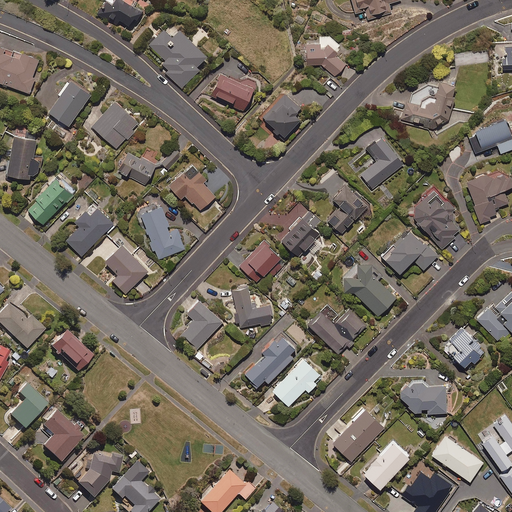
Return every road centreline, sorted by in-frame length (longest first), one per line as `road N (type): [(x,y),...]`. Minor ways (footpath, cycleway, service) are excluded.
road 1 (residential): [(265,190),(371,77),(433,31),(502,0)]
road 2 (residential): [(278,458),(476,254)]
road 3 (residential): [(129,335),(265,190)]
road 4 (tertiary): [(129,335),(278,458)]
road 5 (residential): [(168,100),(0,16)]
road 6 (residential): [(36,0),(135,61),(168,100)]
road 7 (tertiary): [(0,231),(129,335)]
road 8 (residential): [(168,100),(265,190)]
